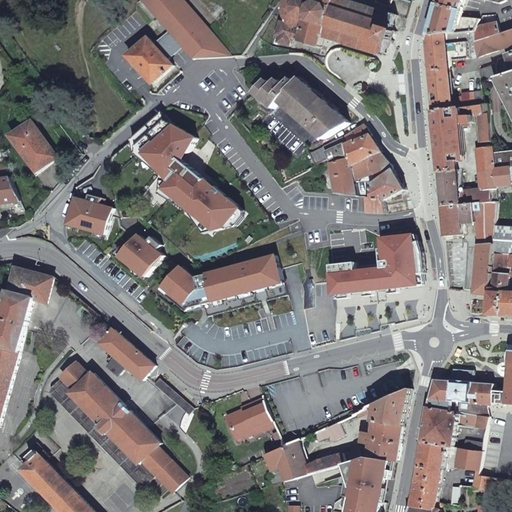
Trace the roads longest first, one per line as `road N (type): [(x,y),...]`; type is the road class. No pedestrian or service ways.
road 1 (residential): [(183,92),(207,102),(292,212),(435,213)]
road 2 (residential): [(429,150),(402,150),(388,140),(352,95),(306,60),(225,62),(183,92)]
road 3 (tertiary): [(158,354),(205,383),(396,339),(434,341)]
road 4 (tertiary): [(4,247),(51,255),(158,354)]
road 5 (residential): [(158,354),(156,325),(62,241),(55,213)]
road 6 (residential): [(183,92),(85,161),(55,213)]
road 7 (tertiary): [(434,341),(401,511)]
road 8 (tertiary): [(429,150),(413,34),(426,0)]
road 9 (tertiary): [(434,341),(441,308),(435,213)]
